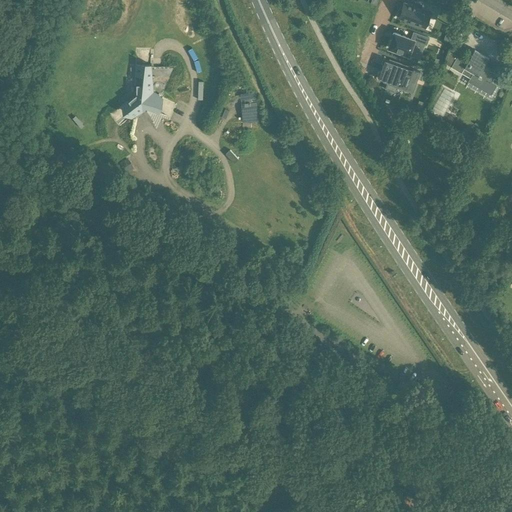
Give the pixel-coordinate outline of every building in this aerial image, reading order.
[(405,3),(399,18),(408,21),(407,24),(414,26),(415,24),(424,27),(427,16),(436,19),(440,7),(423,1),(421,7),(414,5),(413,6),(405,3)] [(443,40),(450,42),(453,34),(455,29),(448,27),(443,40)] [(413,56),(418,42),(426,44),(429,37),(413,32),(411,38),(394,32),(394,33),(393,33),(390,40),(391,40),(389,47),(413,56)] [(481,89),(487,79),(491,82),(496,74),(483,66),(487,59),(474,51),(467,62),(457,56),(456,57),(450,54),(445,63),(470,78),(468,81),(481,89)] [(378,77),(406,88),(413,69),(403,65),(402,67),(394,64),(394,62),(384,59),(378,77)] [(150,64),(134,63),(133,94),(119,103),(130,117),(142,111),(145,108),(157,114),(162,97),(152,91),(150,64)] [(444,88),(432,109),(442,115),(454,94),(444,88)] [(251,120),(257,120),(256,91),(240,91),(241,126),(252,125),(251,120)]
